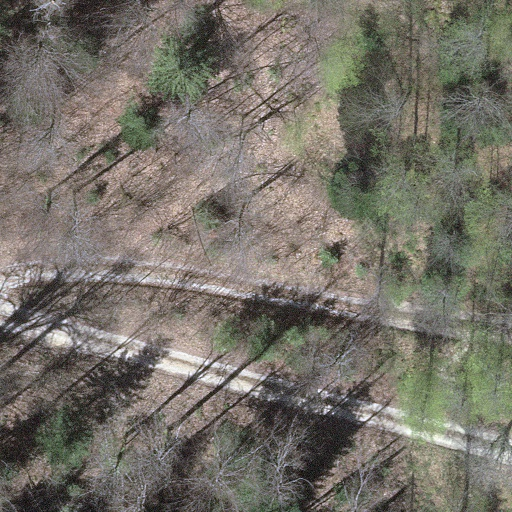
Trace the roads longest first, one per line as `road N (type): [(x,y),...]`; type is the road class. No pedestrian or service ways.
road 1 (track): [(0,338),(302,384),(511,435)]
road 2 (track): [(0,271),(182,264),(385,312),(511,325)]
